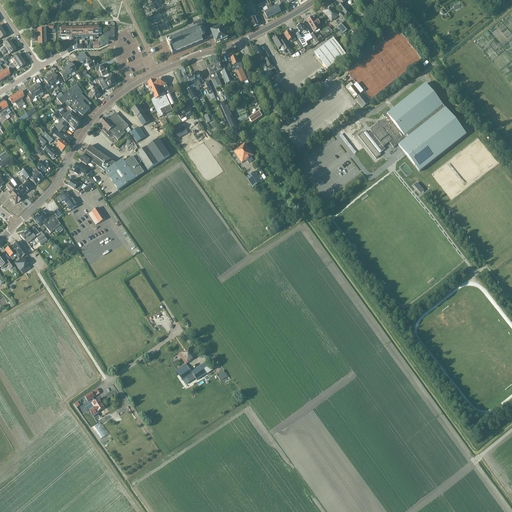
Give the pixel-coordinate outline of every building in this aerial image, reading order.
[(268,5),(269,4),(267,1),(261,4),(263,8),(265,12),(264,13),(267,19),(274,15),(268,5)] [(274,15),(281,12),(277,5),(272,8),(270,3),(269,4),(268,5),(274,15)] [(335,19),(340,14),(333,7),(334,7),(331,4),(322,12),(331,21),(334,19),(335,19)] [(349,13),(342,4),(338,6),(345,15),(349,13)] [(252,12),(248,14),(254,28),(258,26),(252,12)] [(312,18),(307,21),(313,30),(314,32),(322,28),(318,21),(320,19),(319,18),(317,19),(314,21),(312,18)] [(202,25),(201,22),(200,20),(192,23),(193,26),(190,28),(189,27),(187,28),(187,29),(184,30),(185,32),(166,40),(168,45),(167,46),(169,50),(170,50),(172,55),(209,39),(208,38),(210,37),(208,32),(206,33),(202,25)] [(341,23),(336,27),(343,34),(347,30),(341,23)] [(299,33),(296,35),(299,40),(302,45),(303,48),(308,46),(306,43),(307,43),(306,42),(312,39),(308,30),(306,31),(302,24),(297,27),(299,31),(298,31),(299,33)] [(215,43),(227,38),(222,26),(208,32),(210,37),(213,36),(215,43)] [(292,42),(296,40),(293,36),(292,36),(290,32),(284,35),(288,41),(291,40),(292,42)] [(311,35),(316,44),(320,42),(322,40),(319,36),(317,37),(314,33),(311,35)] [(284,40),(282,41),(279,36),(272,39),(278,49),(281,47),(284,51),(289,48),(284,40)] [(327,69),(346,55),(333,38),(314,53),(327,69)] [(0,50),(1,52),(12,45),(9,40),(3,44),(5,47),(2,49),(3,49),(0,50)] [(9,54),(15,50),(12,45),(1,52),(3,55),(8,52),(9,54)] [(259,46),(254,48),(259,61),(264,58),(259,46)] [(16,64),(22,60),(19,55),(12,59),(15,62),(8,67),(9,69),(16,64)] [(241,67),(242,67),(239,58),(237,59),(236,56),(230,58),(235,70),(238,69),(239,71),(237,71),(241,80),(246,78),(241,67)] [(80,62),(76,65),(78,66),(80,65),(81,67),(84,66),(87,64),(90,70),(98,65),(93,57),(88,60),(87,58),(83,61),(80,62)] [(19,69),(25,65),(22,60),(16,64),(9,69),(10,71),(17,66),(19,69)] [(75,75),(80,72),(76,66),(73,68),(70,63),(65,66),(72,77),(75,75)] [(226,67),(221,70),(219,64),(213,66),(216,73),(222,71),(223,74),(226,80),(224,81),(226,86),(233,83),(228,72),(227,69),(226,67)] [(108,75),(108,74),(106,72),(109,71),(107,65),(102,68),(101,65),(95,68),(96,71),(99,70),(102,77),(103,77),(108,75)] [(6,69),(3,71),(0,66),(0,72),(0,73),(4,79),(10,75),(6,69)] [(69,79),(72,77),(65,66),(60,69),(63,74),(60,76),(64,82),(69,79)] [(218,77),(216,73),(213,66),(207,69),(210,76),(209,76),(211,80),(218,77)] [(330,75),(327,76),(330,81),(332,80),(332,79),(334,78),(334,77),(337,75),(334,70),(332,72),(332,73),(330,74),(330,75)] [(202,79),(200,76),(202,76),(200,72),(199,73),(199,72),(193,75),(198,86),(201,85),(199,81),(202,79)] [(51,74),(48,76),(56,88),(58,87),(55,83),(57,82),(59,83),(62,81),(58,75),(55,77),(53,74),(51,75),(51,74)] [(112,75),(109,77),(108,75),(103,77),(102,77),(101,78),(104,84),(105,84),(107,83),(106,82),(113,79),(112,75)] [(193,75),(187,77),(192,87),(194,86),(195,88),(195,87),(197,91),(200,90),(198,86),(193,75)] [(56,88),(48,76),(45,77),(45,78),(45,79),(43,80),(45,83),(42,85),(46,91),(50,89),(49,87),(51,86),(54,90),(56,88)] [(91,79),(90,81),(91,81),(94,84),(95,86),(98,84),(102,92),(107,89),(106,88),(107,87),(106,86),(107,86),(105,84),(104,84),(101,78),(101,77),(93,81),(91,79)] [(168,89),(166,85),(162,77),(154,81),(147,84),(154,97),(150,99),(159,118),(167,114),(168,116),(172,115),(171,112),(172,111),(170,107),(175,104),(170,94),(174,92),(172,87),(168,89)] [(108,88),(116,84),(113,79),(106,82),(107,83),(105,84),(107,86),(106,86),(107,87),(108,88)] [(99,89),(94,84),(91,81),(88,84),(94,89),(87,95),(92,99),(94,97),(96,99),(100,95),(96,91),(99,89)] [(207,81),(205,82),(207,88),(206,89),(209,95),(213,93),(207,81)] [(76,83),(72,87),(67,90),(68,91),(63,95),(70,105),(68,108),(81,120),(85,115),(85,114),(90,108),(88,107),(91,104),(82,95),(83,94),(77,84),(76,83)] [(348,85),(346,87),(355,99),(357,97),(358,99),(356,100),(358,103),(362,108),(369,102),(365,97),(364,98),(354,85),(353,86),(351,83),(348,85)] [(36,84),(32,87),(38,97),(39,99),(41,98),(39,96),(38,94),(41,92),(42,94),(43,95),(46,95),(46,92),(41,85),(38,87),(36,84)] [(443,106),(425,84),(388,113),(387,112),(385,112),(383,113),(382,115),(384,118),(386,118),(387,119),(385,121),(381,121),(380,122),(380,121),(377,123),(378,124),(371,129),(371,132),(368,135),(366,132),(364,134),(363,132),(358,136),(376,159),(381,155),(380,153),(385,149),(383,147),(389,142),(391,140),(395,144),(443,106)] [(36,98),(38,97),(32,87),(27,90),(29,93),(26,95),(30,102),(33,99),(32,98),(35,96),(36,98)] [(192,88),(187,90),(193,101),(197,99),(192,88)] [(281,98),(283,101),(294,93),(292,90),(281,98)] [(21,99),(24,97),(20,91),(14,95),(18,101),(21,107),(24,105),(21,99)] [(63,95),(61,94),(61,93),(56,98),(57,100),(62,105),(64,103),(68,108),(70,105),(63,95)] [(18,108),(21,107),(18,101),(14,95),(8,99),(12,105),(15,103),(18,108)] [(230,107),(228,101),(221,104),(232,129),(238,127),(229,107),(230,107)] [(5,109),(7,107),(4,102),(0,104),(0,108),(1,111),(3,113),(5,117),(8,115),(5,109)] [(143,127),(150,122),(139,106),(132,110),(143,127)] [(391,140),(389,142),(393,148),(398,144),(399,145),(398,146),(402,151),(406,155),(407,157),(419,172),(466,135),(445,108),(445,109),(443,106),(395,144),(391,140)] [(180,120),(192,114),(190,109),(184,112),(182,109),(176,112),(180,120)] [(68,112),(66,115),(62,111),(59,114),(61,117),(62,116),(63,117),(62,119),(74,131),(74,130),(73,129),(80,123),(68,112)] [(249,118),(252,123),(262,116),(258,111),(249,118)] [(128,127),(128,126),(118,115),(115,117),(114,116),(108,121),(105,118),(99,123),(105,128),(103,130),(110,138),(112,135),(118,141),(125,133),(123,131),(125,130),(126,131),(129,129),(128,127)] [(67,145),(70,141),(62,134),(68,126),(61,120),(51,132),(67,145)] [(178,136),(187,131),(183,124),(174,129),(178,136)] [(137,143),(145,138),(138,128),(132,132),(131,131),(129,129),(126,131),(127,133),(129,132),(137,143)] [(50,144),(53,141),(45,133),(43,134),(42,136),(50,144)] [(341,134),(339,135),(354,155),(356,153),(341,134)] [(55,155),(56,154),(50,148),(47,146),(46,147),(44,145),(47,142),(41,137),(38,140),(42,144),(41,145),(42,146),(40,148),(53,161),(54,160),(56,158),(55,158),(57,157),(55,155)] [(137,154),(148,171),(170,156),(159,139),(137,154)] [(62,151),(66,146),(60,141),(59,142),(56,140),(54,142),(57,145),(56,145),(59,147),(58,148),(62,151)] [(245,143),(233,151),(241,162),(245,160),(245,161),(246,160),(250,157),(253,155),(245,143)] [(117,164),(116,164),(90,146),(79,161),(87,166),(88,163),(94,167),(95,165),(94,164),(104,171),(117,164)] [(105,171),(118,191),(144,174),(133,157),(124,163),(122,160),(117,164),(104,171),(105,171)] [(53,169),(47,163),(46,161),(43,164),(41,161),(36,166),(45,176),(53,169)] [(85,175),(87,170),(84,168),(77,164),(75,167),(74,166),(72,169),(75,170),(73,173),(79,176),(80,173),(85,175)] [(35,171),(32,174),(30,176),(25,169),(21,172),(23,176),(23,175),(26,180),(28,178),(30,180),(35,186),(43,179),(37,173),(35,171)] [(253,187),(261,182),(254,172),(246,177),(253,187)] [(26,180),(23,175),(23,176),(21,177),(25,184),(18,189),(23,195),(32,188),(26,180)] [(10,182),(14,187),(17,186),(18,184),(16,181),(14,178),(10,181),(11,182),(10,182)] [(79,192),(84,185),(79,182),(77,185),(71,181),(68,186),(75,190),(79,192)] [(17,192),(14,189),(15,188),(10,183),(6,187),(10,191),(8,192),(11,197),(10,199),(15,204),(17,202),(18,203),(22,199),(16,193),(17,192)] [(85,193),(92,188),(90,184),(83,189),(85,193)] [(71,210),(77,206),(72,198),(71,199),(66,192),(60,196),(61,196),(60,197),(59,197),(58,197),(57,198),(57,199),(57,200),(57,201),(58,202),(59,202),(59,203),(63,200),(65,203),(66,203),(71,210)] [(96,225),(105,219),(98,208),(88,214),(96,225)] [(41,211),(32,219),(43,231),(46,228),(50,233),(57,228),(57,229),(55,231),(58,234),(63,230),(60,227),(59,227),(58,226),(60,225),(56,218),(55,218),(57,217),(58,218),(62,215),(56,209),(52,212),(46,217),(41,211)] [(28,228),(20,235),(24,241),(24,240),(27,244),(32,239),(32,240),(35,237),(32,234),(28,228)] [(40,246),(47,241),(42,234),(36,239),(38,242),(38,243),(40,246)] [(19,260),(26,255),(17,242),(10,247),(5,250),(12,261),(13,260),(14,261),(15,260),(12,256),(14,254),(19,260)] [(1,253),(0,253),(0,266),(2,269),(7,266),(10,270),(14,267),(9,260),(7,262),(1,253)] [(22,275),(30,269),(23,258),(14,264),(22,275)] [(196,357),(193,352),(189,347),(179,354),(186,364),(196,357)] [(187,366),(177,373),(183,381),(193,374),(197,381),(207,374),(212,371),(207,362),(191,372),(187,366)] [(219,382),(226,377),(221,371),(215,376),(219,382)] [(92,393),(84,397),(88,402),(94,397),(92,393)] [(89,410),(93,416),(97,413),(97,414),(98,413),(98,412),(105,407),(103,404),(102,404),(99,399),(84,408),(87,412),(89,410)] [(115,425),(123,438),(132,433),(124,419),(115,425)]
